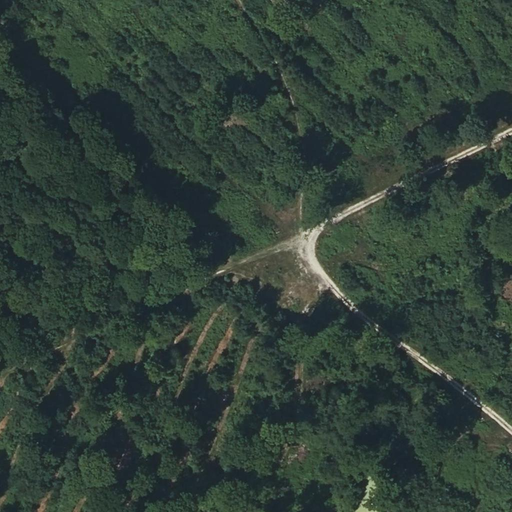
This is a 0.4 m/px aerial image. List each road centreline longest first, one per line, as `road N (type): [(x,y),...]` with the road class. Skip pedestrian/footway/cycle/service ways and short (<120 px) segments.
road 1 (track): [(0,377),(511,132)]
road 2 (track): [(302,236),(300,210),(315,164),(259,0)]
